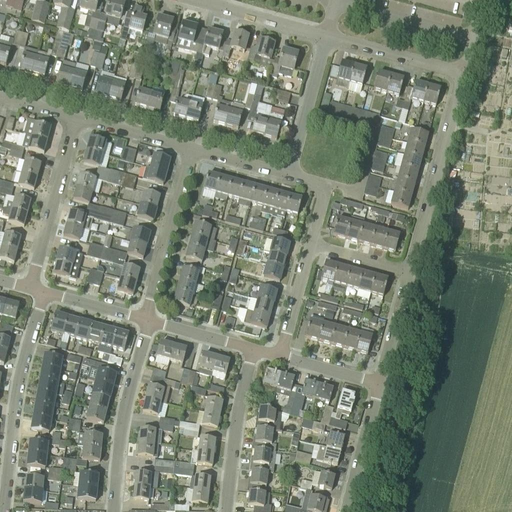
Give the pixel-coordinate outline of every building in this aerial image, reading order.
[(7,0),(7,4),(10,4),(11,5),(10,9),(21,12),(24,0),(7,0)] [(55,0),(54,7),(68,11),(71,0),(55,0)] [(98,0),(82,0),(80,11),(93,14),(87,35),(82,33),(80,38),(93,41),(100,16),(94,14),(98,0)] [(100,15),(100,16),(93,41),(102,44),(103,41),(101,40),(104,25),(110,27),(112,19),(120,21),(124,5),(110,1),(108,9),(107,9),(106,16),(100,15)] [(49,8),(43,6),(42,6),(40,15),(34,14),(32,22),(44,26),(49,8)] [(120,41),(125,43),(129,30),(142,34),(146,20),(141,18),(144,10),(135,8),(133,15),(127,13),(120,41)] [(65,22),(59,20),(57,29),(69,33),(74,15),(67,13),(65,22)] [(155,38),(172,43),(176,31),(170,30),(173,22),(158,18),(155,31),(149,29),(143,53),(150,55),(151,51),(154,49),(154,46),(153,44),(155,38)] [(182,25),(180,34),(178,42),(192,46),(190,53),(196,54),(200,41),(194,39),(197,29),(182,25)] [(11,46),(18,48),(22,34),(16,32),(13,41),(9,40),(8,44),(0,41),(0,66),(6,68),(11,46)] [(51,56),(57,58),(63,34),(57,32),(51,56)] [(205,42),(200,41),(196,54),(193,66),(200,68),(203,56),(208,58),(210,50),(223,53),(225,44),(220,43),(222,36),(221,35),(221,36),(214,34),(215,34),(208,32),(205,42)] [(28,36),(22,34),(18,48),(24,50),(28,36)] [(73,37),(63,34),(57,58),(63,60),(67,46),(70,47),(73,37)] [(225,44),(223,53),(221,58),(228,60),(228,58),(247,63),(250,52),(245,51),(248,38),(234,35),(232,43),(226,42),(225,44)] [(247,63),(272,70),(274,63),(269,61),(273,45),(259,41),(256,51),(250,49),(250,52),(247,63)] [(274,63),(272,70),(270,77),(277,79),(277,76),(291,79),(297,56),(283,52),(280,62),(274,60),(274,63)] [(89,68),(95,69),(99,55),(93,53),(89,68)] [(99,55),(95,69),(101,71),(105,57),(99,55)] [(19,71),(32,75),(36,59),(23,56),(19,71)] [(44,78),(47,69),(48,63),(36,59),(32,75),(44,78)] [(69,89),(70,84),(73,74),(67,72),(69,65),(63,63),(57,86),(69,89)] [(170,74),(167,89),(173,90),(177,76),(180,65),(173,63),(170,74)] [(128,78),(134,80),(138,66),(132,64),(128,78)] [(336,81),(346,84),(349,84),(354,67),(341,64),(336,81)] [(144,67),(138,66),(134,80),(140,81),(144,67)] [(366,71),(354,67),(349,84),(362,88),(366,71)] [(86,77),(73,74),(70,84),(69,89),(82,93),(86,77)] [(386,94),(389,84),(391,77),(378,74),(373,91),(386,94)] [(177,76),(173,90),(179,92),(183,78),(177,76)] [(391,77),(389,84),(386,94),(399,98),(403,81),(391,77)] [(108,100),(112,84),(99,81),(95,96),(108,100)] [(125,88),(112,84),(108,100),(121,103),(125,88)] [(408,113),(411,101),(423,104),(427,87),(415,84),(413,92),(407,90),(403,103),(401,111),(408,113)] [(211,101),(215,87),(209,85),(205,99),(211,101)] [(221,88),(215,87),(211,101),(217,102),(221,88)] [(423,104),(426,105),(435,108),(440,91),(427,87),(423,104)] [(152,89),(151,94),(147,110),(159,114),(165,92),(152,89)] [(134,106),(147,110),(151,94),(138,91),(134,106)] [(290,95),(281,93),(276,91),(273,102),(287,106),(290,95)] [(320,110),(328,111),(330,96),(323,94),(320,110)] [(254,97),(248,96),(244,110),(250,111),(254,97)] [(268,122),(270,115),(271,109),(266,107),(264,114),(256,111),(260,99),(254,97),(250,111),(257,113),(255,119),(251,134),(263,138),(268,122)] [(185,121),(189,105),(191,99),(187,98),(183,101),(182,103),(177,102),(172,117),(185,121)] [(395,109),(401,111),(403,103),(397,102),(395,109)] [(333,118),(337,105),(330,103),(327,116),(333,118)] [(189,105),(185,121),(198,124),(202,108),(189,105)] [(243,109),(231,105),(229,112),(225,127),(237,131),(243,109)] [(337,105),(333,118),(339,119),(343,107),(337,105)] [(345,121),(349,108),(343,107),(339,119),(345,121)] [(212,124),(225,127),(229,112),(216,108),(212,124)] [(351,123),(355,110),(349,108),(345,121),(351,123)] [(357,124),(361,112),(355,110),(351,123),(357,124)] [(363,126),(367,113),(361,112),(357,124),(363,126)] [(369,128),(373,115),(367,113),(363,126),(369,128)] [(282,118),(270,115),(268,122),(263,138),(276,141),(282,118)] [(373,115),(369,128),(376,129),(379,117),(373,115)] [(11,133),(12,130),(14,120),(8,119),(5,131),(11,133)] [(27,121),(25,130),(23,136),(25,136),(47,142),(50,130),(35,126),(36,123),(27,121)] [(430,126),(423,124),(421,130),(429,132),(430,126)] [(381,128),(379,135),(392,138),(394,132),(381,128)] [(407,144),(424,149),(428,136),(410,132),(407,144)] [(379,135),(378,141),(391,144),(392,138),(379,135)] [(44,155),(47,142),(25,136),(22,149),(12,146),(10,152),(22,155),(24,150),(44,155)] [(90,140),(86,152),(102,156),(106,144),(90,140)] [(391,144),(378,141),(376,147),(389,150),(391,144)] [(421,161),(424,149),(407,144),(404,157),(421,161)] [(126,164),(130,150),(123,148),(120,162),(126,164)] [(136,152),(130,150),(126,164),(132,165),(136,152)] [(22,155),(10,152),(9,158),(21,161),(22,155)] [(109,158),(102,156),(86,152),(83,165),(106,171),(109,158)] [(387,156),(384,155),(375,152),(373,159),(386,162),(387,156)] [(170,161),(154,157),(150,169),(166,174),(170,161)] [(400,169),(418,174),(421,161),(404,157),(400,169)] [(386,162),(373,159),(371,165),(384,168),(386,162)] [(21,175),(37,179),(41,166),(25,162),(21,175)] [(384,168),(371,165),(370,171),(382,175),(384,168)] [(146,168),(143,181),(163,186),(166,174),(150,169),(146,168)] [(414,186),(418,174),(400,169),(397,181),(414,186)] [(110,171),(108,178),(121,181),(123,175),(110,171)] [(34,192),(37,179),(21,175),(18,187),(34,192)] [(136,179),(123,175),(121,181),(134,185),(136,179)] [(215,194),(220,178),(208,175),(203,191),(215,194)] [(96,181),(89,179),(80,176),(76,189),(92,193),(96,181)] [(381,180),(378,179),(368,177),(366,183),(379,187),(381,180)] [(106,184),(119,188),(121,181),(108,178),(106,184)] [(225,204),(227,198),(231,181),(220,178),(215,194),(214,200),(225,204)] [(121,181),(119,188),(132,191),(134,185),(121,181)] [(238,201),(243,184),(231,181),(227,198),(238,201)] [(394,194),(411,199),(414,186),(397,181),(394,194)] [(0,188),(12,192),(14,186),(0,182),(0,188)] [(379,187),(366,183),(365,189),(378,193),(379,187)] [(250,204),(255,188),(243,184),(238,201),(250,204)] [(0,195),(11,198),(12,192),(0,188),(0,195)] [(262,207),(266,191),(255,188),(250,204),(262,207)] [(73,202),(89,206),(92,193),(76,189),(73,202)] [(363,196),(373,198),(376,199),(378,193),(365,189),(363,196)] [(272,216),(278,194),(266,191),(262,207),(260,213),(272,216)] [(156,211),(160,198),(144,194),(140,206),(156,211)] [(285,213),(290,197),(278,194),(272,216),(284,219),(285,213)] [(407,211),(411,199),(394,194),(390,206),(407,211)] [(290,197),(285,213),(297,217),(301,200),(290,197)] [(6,210),(27,216),(30,203),(15,199),(13,205),(8,203),(6,210)] [(353,211),(355,205),(348,203),(346,208),(345,212),(351,213),(352,211),(353,211)] [(355,205),(353,211),(361,213),(362,207),(355,205)] [(153,223),(156,211),(140,206),(137,219),(153,223)] [(111,218),(113,212),(100,208),(98,215),(111,218)] [(27,216),(6,210),(4,209),(2,215),(10,217),(8,224),(24,228),(27,216)] [(378,218),(379,212),(370,209),(369,215),(378,218)] [(201,217),(208,219),(210,213),(203,211),(201,217)] [(126,216),(113,212),(111,218),(124,222),(126,216)] [(388,214),(379,212),(378,218),(387,220),(388,214)] [(86,218),(85,217),(70,213),(66,226),(82,230),(86,218)] [(215,221),(217,215),(210,213),(208,219),(215,221)] [(111,218),(98,215),(96,221),(109,225),(111,218)] [(397,216),(395,223),(403,225),(404,218),(397,216)] [(231,226),(233,219),(226,217),(224,224),(231,226)] [(111,218),(109,225),(123,228),(124,222),(111,218)] [(233,219),(231,226),(238,228),(240,221),(233,219)] [(255,232),(257,226),(258,222),(252,220),(251,224),(250,224),(248,230),(255,232)] [(258,220),(258,222),(257,226),(255,232),(262,234),(264,228),(266,222),(258,220)] [(332,237),(345,240),(350,223),(337,220),(332,237)] [(345,240),(357,244),(362,226),(350,223),(345,240)] [(208,241),(211,229),(195,225),(191,237),(208,241)] [(63,239),(72,241),(79,243),(82,230),(66,226),(63,239)] [(278,238),(281,228),(274,226),(271,236),(278,238)] [(357,244),(370,247),(375,230),(362,226),(357,244)] [(288,230),(281,228),(278,238),(286,240),(288,230)] [(370,247),(382,250),(387,233),(375,230),(370,247)] [(134,231),(130,243),(146,248),(149,235),(134,231)] [(399,236),(387,233),(382,250),(395,254),(399,236)] [(1,248),(17,252),(20,240),(5,235),(1,248)] [(103,249),(109,250),(112,239),(106,237),(103,249)] [(208,241),(191,237),(188,248),(204,253),(208,241)] [(270,254),(286,258),(289,246),(273,241),(270,254)] [(130,243),(127,255),(127,256),(143,260),(146,248),(130,243)] [(240,243),(238,250),(244,251),(246,244),(240,243)] [(90,245),(88,252),(101,255),(103,249),(90,245)] [(234,256),(235,249),(229,247),(227,254),(234,256)] [(0,261),(14,265),(17,252),(1,248),(0,252),(0,261)] [(188,248),(185,260),(201,265),(204,253),(188,248)] [(101,255),(114,259),(116,252),(109,250),(103,249),(101,255)] [(60,250),(56,263),(72,267),(76,255),(60,250)] [(242,258),(244,251),(238,250),(236,257),(242,258)] [(101,255),(88,252),(86,258),(99,262),(101,255)] [(282,271),(286,258),(270,254),(266,266),(282,271)] [(112,265),(114,259),(101,255),(99,262),(112,265)] [(72,267),(56,263),(53,275),(69,280),(72,267)] [(320,281),(333,285),(338,267),(325,264),(320,281)] [(282,271),(266,266),(263,279),(279,283),(282,271)] [(139,272),(124,267),(123,268),(120,280),(136,284),(139,272)] [(338,267),(333,285),(331,291),(344,294),(345,288),(350,271),(338,267)] [(223,268),(222,275),(228,277),(230,270),(223,268)] [(195,286),(198,274),(182,270),(179,282),(195,286)] [(90,271),(89,275),(86,284),(93,286),(96,273),(90,271)] [(232,271),(230,277),(237,279),(239,272),(232,271)] [(350,271),(345,288),(358,291),(362,274),(350,271)] [(96,273),(93,286),(99,288),(103,274),(96,273)] [(375,277),(362,274),(358,291),(370,295),(375,277)] [(226,284),(228,277),(222,275),(220,282),(226,284)] [(235,286),(237,279),(230,277),(229,284),(235,286)] [(375,277),(370,295),(383,298),(387,281),(375,277)] [(133,297),(136,284),(120,280),(117,293),(133,297)] [(195,286),(179,282),(176,293),(192,298),(195,286)] [(257,301),(273,306),(276,293),(260,289),(257,301)] [(189,310),(191,300),(192,298),(176,293),(173,305),(189,310)] [(216,297),(214,304),(220,305),(222,298),(216,297)] [(225,299),(223,306),(229,308),(231,301),(225,299)] [(269,318),(273,306),(257,301),(254,314),(269,318)] [(6,303),(2,318),(15,321),(19,306),(6,303)] [(218,312),(220,305),(214,304),(212,311),(218,312)] [(227,315),(229,308),(223,306),(221,313),(227,315)] [(372,308),(370,315),(378,317),(379,311),(372,308)] [(266,331),(269,318),(254,314),(247,312),(243,325),(266,331)] [(50,333),(63,336),(67,319),(55,316),(50,333)] [(226,318),(224,327),(232,329),(234,320),(226,318)] [(369,318),(368,324),(375,326),(377,320),(369,318)] [(80,322),(67,319),(63,336),(75,340),(80,322)] [(305,339),(317,342),(322,325),(309,321),(305,339)] [(75,340),(87,343),(92,326),(80,322),(75,340)] [(0,332),(2,333),(11,335),(13,329),(0,325),(0,332)] [(330,346),(335,328),(322,325),(317,342),(330,346)] [(99,346),(104,329),(92,326),(87,343),(99,346)] [(330,346),(334,347),(342,349),(347,332),(335,328),(330,346)] [(97,353),(103,355),(109,356),(111,350),(116,332),(104,329),(99,346),(97,353)] [(128,336),(116,332),(111,350),(124,353),(128,336)] [(347,332),(342,349),(355,352),(359,335),(347,332)] [(359,335),(355,352),(367,356),(372,338),(359,335)] [(0,352),(6,354),(10,341),(0,338),(0,352)] [(48,341),(46,347),(54,349),(55,343),(48,341)] [(61,343),(60,344),(59,351),(65,352),(67,345),(61,343)] [(169,362),(173,347),(160,344),(156,359),(169,362)] [(173,347),(169,362),(182,365),(186,351),(173,347)] [(83,357),(85,350),(79,348),(77,355),(83,357)] [(91,352),(85,350),(83,357),(89,359),(91,352)] [(109,356),(103,355),(103,356),(101,362),(107,364),(109,356)] [(211,378),(212,374),(216,359),(203,355),(198,375),(211,378)] [(60,372),(62,360),(44,356),(42,369),(60,372)] [(79,366),(81,360),(68,356),(66,362),(79,366)] [(115,359),(115,358),(109,356),(107,364),(120,367),(122,361),(115,359)] [(229,362),(216,359),(212,374),(225,377),(229,362)] [(95,384),(113,389),(116,376),(105,373),(107,367),(84,360),(82,367),(90,369),(87,382),(95,384)] [(60,372),(42,369),(40,382),(57,385),(60,372)] [(153,371),(151,377),(164,381),(166,374),(153,371)] [(183,371),(179,385),(186,387),(189,373),(183,371)] [(280,376),(276,374),(276,373),(274,373),(274,374),(266,372),(262,386),(276,390),(280,376)] [(192,388),(195,374),(189,373),(186,387),(192,388)] [(75,382),(76,375),(69,374),(67,381),(75,382)] [(294,380),(286,377),(286,376),(285,376),(284,377),(280,376),(276,390),(275,395),(288,399),(288,398),(289,398),(290,394),(294,380)] [(174,384),(164,381),(151,377),(149,384),(173,390),(174,384)] [(57,385),(40,382),(37,394),(55,397),(57,385)] [(319,386),(314,385),(315,384),(313,384),(313,385),(305,382),(301,397),(315,401),(319,386)] [(109,401),(113,389),(95,384),(92,396),(109,401)] [(77,386),(75,392),(83,394),(84,388),(77,386)] [(207,393),(223,397),(224,390),(209,386),(207,393)] [(323,388),(319,386),(315,401),(329,405),(333,390),(325,388),(325,387),(323,386),(323,388)] [(149,388),(145,401),(160,405),(164,392),(149,388)] [(206,392),(192,388),(190,395),(204,398),(206,392)] [(81,400),(83,394),(75,392),(74,398),(81,400)] [(342,393),(337,410),(336,414),(349,418),(350,414),(352,407),(353,407),(353,406),(354,401),(353,401),(354,396),(342,393)] [(55,397),(37,394),(35,406),(53,410),(55,397)] [(106,413),(109,401),(92,396),(89,408),(106,413)] [(289,417),(297,419),(299,411),(297,411),(300,401),(294,399),(289,417)] [(157,417),(160,405),(145,401),(142,414),(157,417)] [(207,401),(204,414),(219,417),(222,404),(207,401)] [(53,410),(35,406),(33,419),(51,422),(53,410)] [(103,426),(106,413),(89,408),(86,421),(103,426)] [(320,425),(325,426),(328,427),(330,420),(333,410),(325,408),(320,425)] [(256,418),(255,429),(273,431),(278,432),(280,414),(270,411),(271,409),(259,409),(258,418),(256,418)] [(217,430),(219,417),(204,414),(202,427),(217,430)] [(66,426),(68,419),(60,418),(59,424),(66,426)] [(33,419),(31,432),(48,435),(51,422),(33,419)] [(161,419),(160,426),(174,428),(180,429),(180,423),(175,422),(161,419)] [(340,422),(330,420),(328,427),(345,432),(347,424),(340,422)] [(325,426),(320,425),(313,423),(311,430),(323,434),(325,426)] [(179,430),(185,431),(199,433),(200,427),(180,424),(180,429),(179,430)] [(174,428),(160,426),(159,432),(173,434),(174,428)] [(252,451),(254,451),(270,453),(273,431),(255,429),(254,429),(254,430),(257,430),(256,439),(253,439),(254,439),(252,450),(252,451)] [(140,431),(138,444),(158,446),(160,446),(161,433),(155,432),(155,433),(140,431)] [(199,433),(185,431),(184,437),(198,440),(199,433)] [(329,435),(326,449),(341,453),(341,451),(342,451),(341,451),(342,448),(343,448),(343,447),(342,447),(344,438),(329,435)] [(83,448),(101,450),(102,437),(84,436),(83,448)] [(46,457),(47,445),(49,445),(50,440),(37,438),(36,443),(30,443),(28,456),(46,457)] [(50,440),(49,445),(49,446),(59,447),(58,449),(65,449),(65,441),(59,441),(52,440),(50,440)] [(199,440),(198,453),(213,455),(215,442),(199,440)] [(302,443),(301,449),(311,451),(312,445),(302,443)] [(157,459),(158,446),(138,444),(137,457),(157,459)] [(315,462),(327,465),(329,465),(329,466),(330,466),(331,466),(337,467),(339,458),(340,458),(339,458),(340,455),(341,455),(340,454),(341,453),(326,449),(314,446),(312,452),(317,453),(315,462)] [(99,463),(101,450),(83,448),(81,461),(76,461),(63,460),(62,467),(75,468),(85,469),(86,462),(99,463)] [(267,474),(270,453),(254,451),(253,460),(251,460),(250,471),(249,471),(249,472),(252,472),(267,474)] [(212,468),(213,455),(198,453),(196,467),(212,468)] [(294,463),(309,466),(311,457),(296,453),(294,463)] [(28,456),(27,468),(45,470),(46,457),(28,456)] [(155,462),(155,468),(174,470),(175,464),(155,462)] [(175,464),(174,470),(193,472),(194,466),(175,464)] [(174,476),(174,470),(155,468),(154,474),(174,476)] [(192,479),(192,478),(193,472),(174,470),(174,476),(191,478),(192,479)] [(247,493),(249,493),(265,495),(267,474),(252,472),(250,481),(248,481),(249,481),(247,492),(247,493)] [(79,488),(97,490),(98,477),(80,475),(79,488)] [(135,475),(134,488),(150,490),(151,476),(135,475)] [(317,489),(321,490),(331,492),(334,478),(321,475),(317,489)] [(42,493),(44,480),(26,478),(24,491),(42,493)] [(189,491),(208,494),(210,480),(192,478),(192,479),(191,478),(189,491)] [(299,490),(310,493),(312,485),(301,482),(299,490)] [(95,503),(97,490),(79,488),(77,501),(95,503)] [(148,503),(150,490),(134,488),(133,501),(148,503)] [(24,491),(23,504),(41,506),(42,493),(24,491)] [(170,506),(170,507),(169,511),(188,511),(188,507),(191,507),(191,505),(207,507),(208,494),(189,491),(187,491),(185,506),(170,506)] [(270,511),(271,507),(263,507),(265,495),(249,493),(247,507),(254,508),(253,511),(270,511)] [(325,511),(328,502),(310,498),(306,511),(305,511),(285,507),(284,511),(325,511)] [(71,511),(73,500),(65,499),(64,505),(58,505),(57,511),(60,511),(68,511),(70,511),(71,511)]
